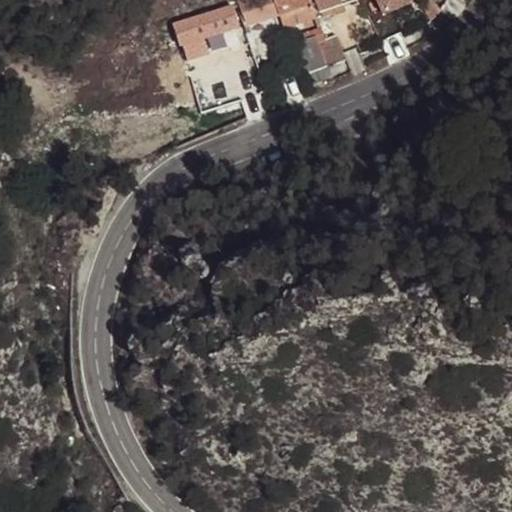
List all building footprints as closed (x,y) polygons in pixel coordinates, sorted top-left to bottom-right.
[(306,0),(285,0),(244,13),(252,34),(284,26),(290,43),(317,34),(306,0)] [(345,7),(341,0),(314,0),(322,16),(345,7)] [(387,25),(415,15),(409,0),(355,0),(361,15),(379,10),(387,25)] [(232,18),(176,34),(185,56),(241,39),(232,18)] [(318,45),(297,51),(305,79),(326,73),(318,45)]
